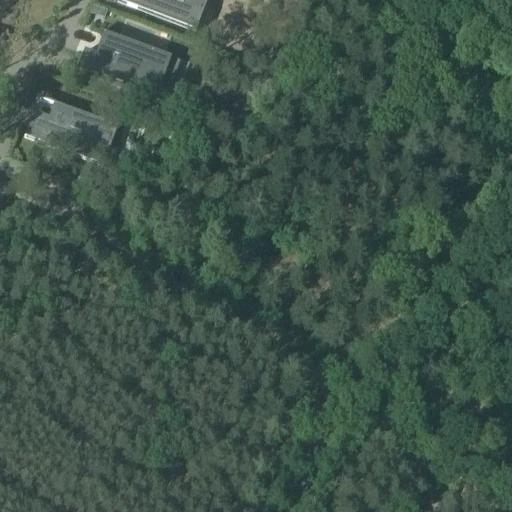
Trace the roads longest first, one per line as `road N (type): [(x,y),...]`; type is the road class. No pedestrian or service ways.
road 1 (track): [(410,511),(385,460),(318,391),(97,225),(74,218)]
road 2 (track): [(253,511),(281,445),(318,391),(388,362),(511,258)]
road 3 (residential): [(81,0),(62,31),(14,74),(0,141)]
